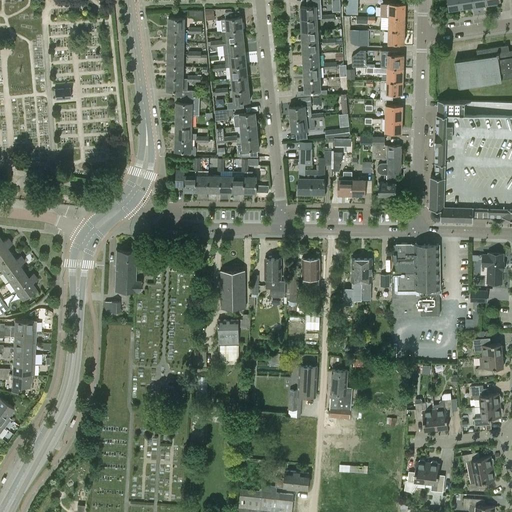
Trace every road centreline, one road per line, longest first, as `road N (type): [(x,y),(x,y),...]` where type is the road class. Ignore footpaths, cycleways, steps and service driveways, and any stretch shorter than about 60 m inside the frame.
road 1 (residential): [(82,233),(71,264),(67,381),(0,511)]
road 2 (residential): [(10,511),(74,381),(94,241)]
road 3 (residential): [(282,230),(259,0)]
road 4 (residential): [(416,230),(422,38)]
road 5 (residential): [(135,200),(187,229),(282,230)]
road 6 (residential): [(282,230),(416,230)]
